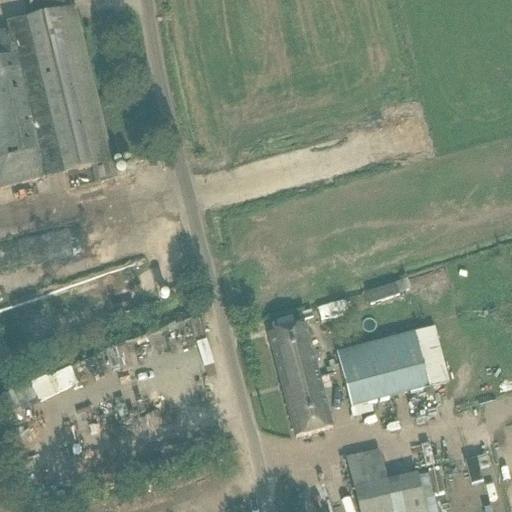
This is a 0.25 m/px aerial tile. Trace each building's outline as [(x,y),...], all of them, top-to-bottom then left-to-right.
[(43,0),(43,1),(27,5),(31,20),(65,12),(62,0),(43,0)] [(65,12),(31,20),(5,27),(6,32),(42,180),(112,163),(75,9),(65,12)] [(6,32),(0,33),(0,190),(42,180),(6,32)] [(89,282),(0,306),(0,328),(5,347),(104,319),(98,296),(93,297),(89,282)] [(394,299),(391,286),(316,308),(320,321),(394,299)] [(379,309),(386,334),(446,318),(439,293),(379,309)] [(332,431),(328,413),(323,415),(317,394),(322,393),(305,327),(269,337),(295,440),(332,431)] [(429,390),(414,335),(336,356),(351,411),(429,390)] [(73,364),(12,386),(22,412),(82,390),(73,364)] [(224,379),(210,384),(217,409),(232,405),(224,379)] [(123,401),(128,420),(168,408),(162,389),(123,401)] [(379,452),(366,455),(346,460),(354,491),(386,483),(379,452)] [(476,460),(479,471),(488,469),(486,458),(476,460)] [(476,460),(465,462),(470,486),(482,483),(479,471),(476,460)] [(425,511),(417,476),(386,483),(354,491),(358,511),(425,511)]
